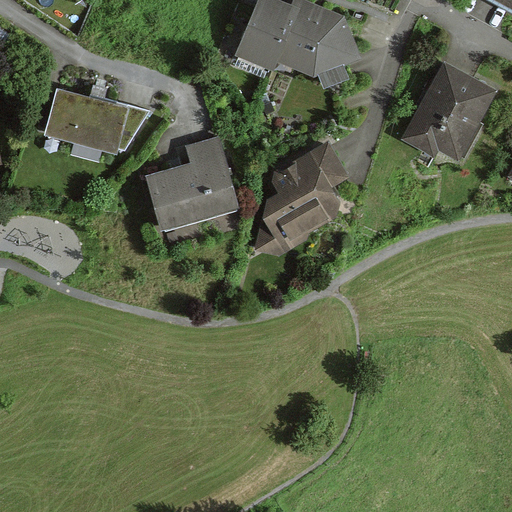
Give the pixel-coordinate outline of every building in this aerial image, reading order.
[(274,76),(277,69),(300,12),(292,9),(269,0),(260,0),(236,61),(274,76)] [(300,12),(277,69),(314,82),(320,79),(325,94),(351,83),(345,70),(362,64),(346,21),(296,0),(295,0),(292,9),(300,12)] [(433,155),(438,146),(459,157),(497,86),(448,60),(405,140),(433,155)] [(127,156),(150,112),(59,90),(47,136),(127,156)] [(186,147),(191,165),(148,177),(163,232),(242,211),(222,138),(186,147)] [(307,241),(305,236),(335,219),(338,207),(329,190),(346,180),(329,148),(270,180),(281,200),(269,206),(257,251),(278,256),(307,241)]
